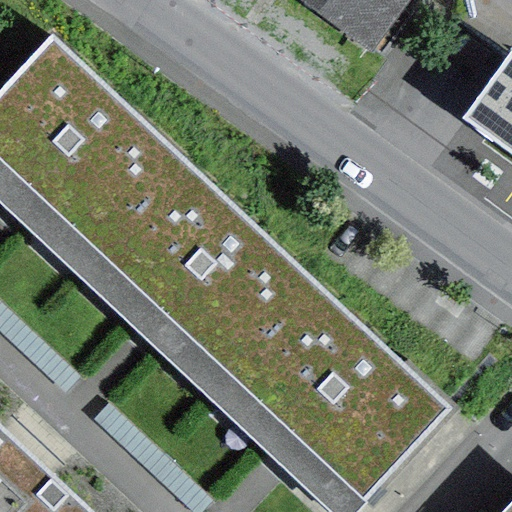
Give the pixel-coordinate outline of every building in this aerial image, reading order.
[(338,0),(381,30),(402,0),(338,0)] [(97,256),(186,161),(53,37),(0,93),(0,166),(29,193),(97,256)] [(464,115),(511,149),(511,57),(508,54),(464,115)] [(230,379),(319,284),(186,161),(97,256),(162,316),(230,379)] [(364,503),(453,408),(319,284),(230,379),(298,442),(364,503)] [(94,511),(27,449),(0,423),(0,511),(94,511)]
